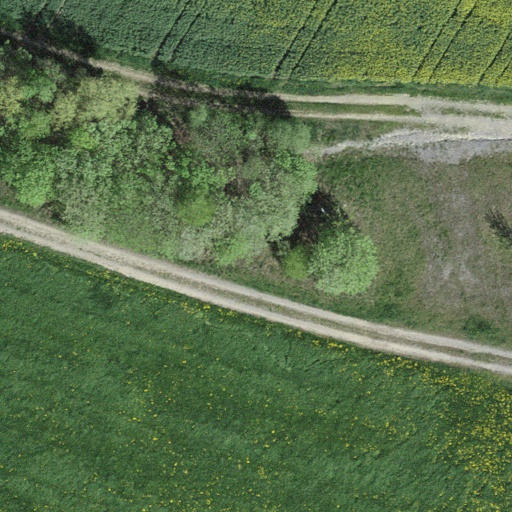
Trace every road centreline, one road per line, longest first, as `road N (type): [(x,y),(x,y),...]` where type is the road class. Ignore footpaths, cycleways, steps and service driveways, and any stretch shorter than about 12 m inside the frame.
road 1 (track): [(0,214),(290,313),(511,364)]
road 2 (track): [(0,52),(154,103),(261,120),(367,127),(488,114),(511,123)]
